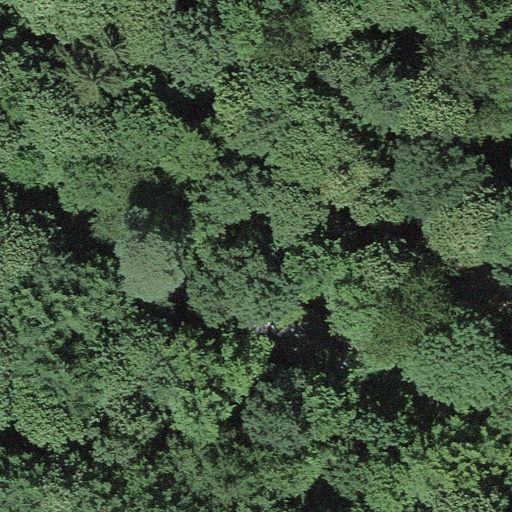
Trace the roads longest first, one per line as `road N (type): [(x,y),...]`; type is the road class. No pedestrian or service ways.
road 1 (unclassified): [(511,415),(79,244),(0,195)]
road 2 (track): [(511,350),(287,0)]
